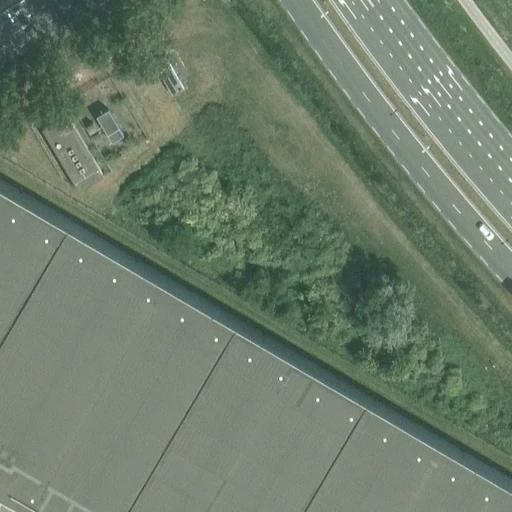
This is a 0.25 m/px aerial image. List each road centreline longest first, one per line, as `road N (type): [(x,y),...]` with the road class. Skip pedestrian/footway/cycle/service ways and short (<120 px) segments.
road 1 (secondary): [(298,0),(511,266)]
road 2 (secondary): [(511,181),(370,0)]
